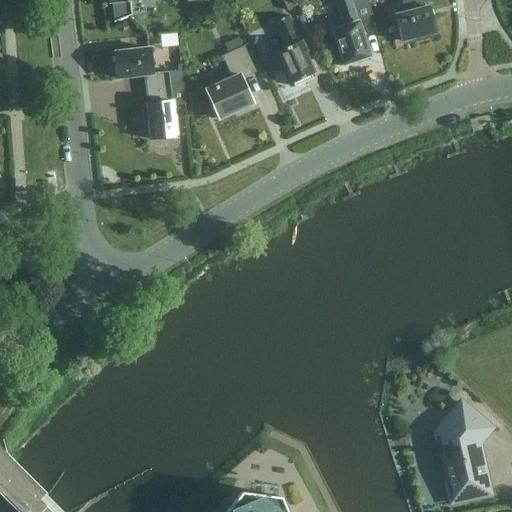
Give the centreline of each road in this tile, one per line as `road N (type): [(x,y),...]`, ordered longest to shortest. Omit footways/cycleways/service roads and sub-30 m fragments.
road 1 (residential): [(109,267),(149,262),(330,159),(486,94)]
road 2 (residential): [(109,267),(83,238),(56,0)]
road 3 (residential): [(0,344),(82,301),(109,267)]
